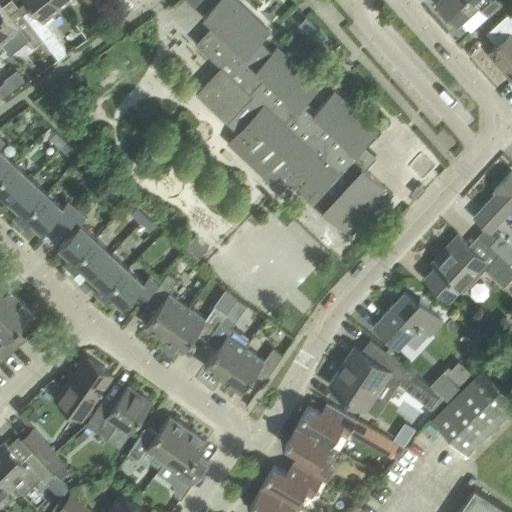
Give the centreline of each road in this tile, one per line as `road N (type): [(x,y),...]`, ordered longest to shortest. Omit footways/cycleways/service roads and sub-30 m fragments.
road 1 (residential): [(247,433),(268,422),(343,302),(480,152)]
road 2 (residential): [(356,0),(350,5),(480,152)]
road 3 (residential): [(247,433),(88,327)]
road 4 (residential): [(496,124),(496,111),(398,0)]
road 5 (residential): [(88,327),(0,241)]
road 6 (residential): [(0,409),(88,327)]
